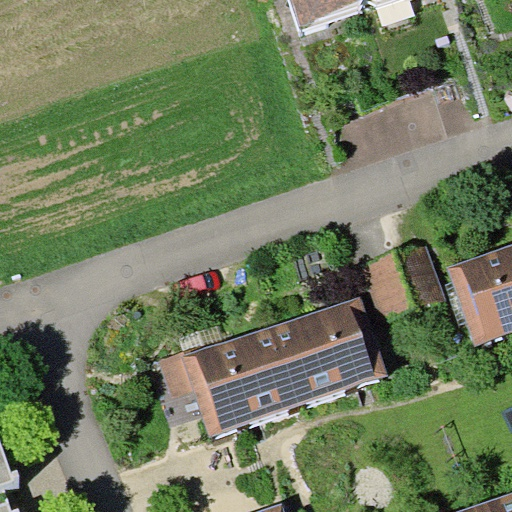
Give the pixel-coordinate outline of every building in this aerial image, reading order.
[(371,5),(369,0),(291,0),(301,30),(371,5)] [(427,242),(360,264),(380,323),(447,301),(427,242)] [(511,333),(511,244),(449,266),(477,346),(511,333)] [(275,325),(302,404),(388,374),(361,295),(275,325)] [(302,404),(275,325),(184,356),(194,387),(212,435),(302,404)] [(170,395),(194,387),(184,356),(183,351),(158,359),(170,395)] [(0,511),(20,511),(20,510),(15,511),(11,511),(4,482),(15,480),(0,441),(0,511)] [(511,511),(511,491),(482,502),(484,511),(511,511)] [(484,511),(482,502),(449,511),(484,511)]
